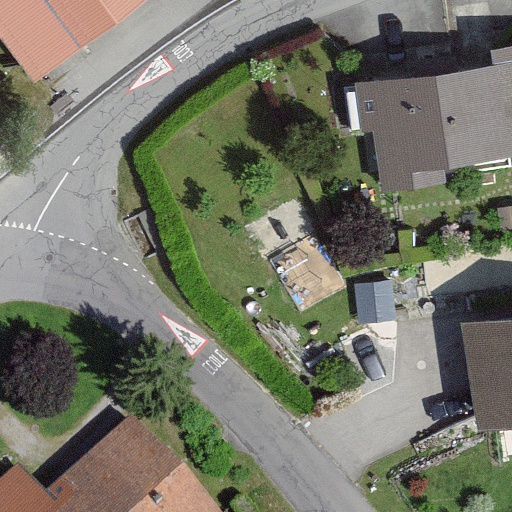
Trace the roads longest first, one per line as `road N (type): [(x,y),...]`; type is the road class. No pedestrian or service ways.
road 1 (residential): [(0,264),(33,263),(128,304),(233,413),(308,511)]
road 2 (residential): [(267,0),(213,16),(130,85),(0,225)]
